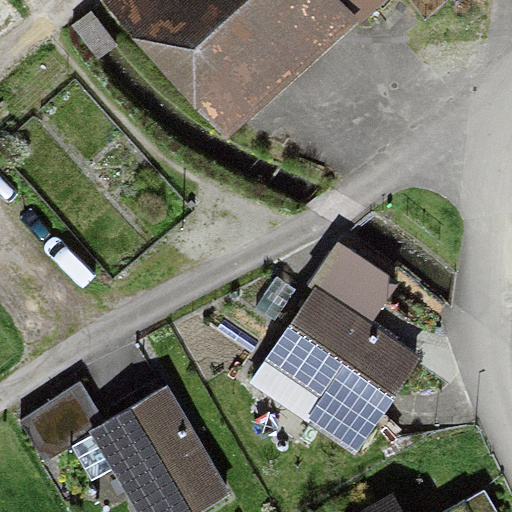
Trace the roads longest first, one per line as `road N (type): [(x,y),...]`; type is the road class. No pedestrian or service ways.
road 1 (residential): [(77,348),(141,308),(304,235),(488,120)]
road 2 (residential): [(488,120),(480,339),(489,386),(511,430)]
road 3 (track): [(0,410),(77,348),(0,234)]
